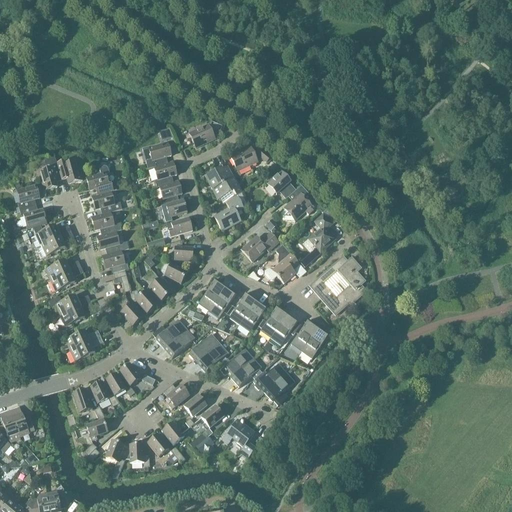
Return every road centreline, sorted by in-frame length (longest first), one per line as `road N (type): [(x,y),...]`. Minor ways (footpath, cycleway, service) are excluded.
road 1 (residential): [(128,348),(105,313),(71,199),(57,203)]
road 2 (residential): [(213,268),(184,167),(233,143)]
road 3 (residential): [(0,403),(99,368),(128,348)]
